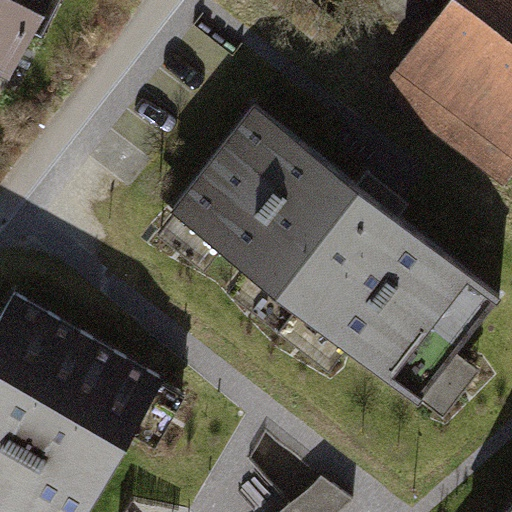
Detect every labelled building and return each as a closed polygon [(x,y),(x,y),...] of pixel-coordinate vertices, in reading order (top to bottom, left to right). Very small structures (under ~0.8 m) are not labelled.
[(0,0),(0,78),(13,85),(54,0),(0,0)] [(511,0),(460,0),(406,72),(511,152),(511,0)] [(491,300),(243,111),(164,215),(412,404),(491,300)] [(65,511),(140,384),(8,309),(0,322),(0,511),(65,511)] [(330,511),(356,488),(327,457),(269,511),(330,511)]
